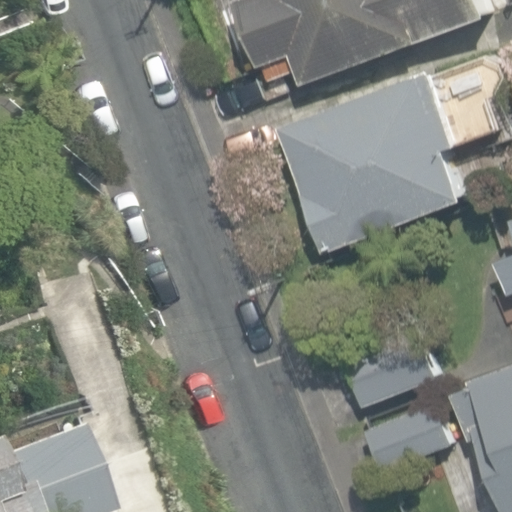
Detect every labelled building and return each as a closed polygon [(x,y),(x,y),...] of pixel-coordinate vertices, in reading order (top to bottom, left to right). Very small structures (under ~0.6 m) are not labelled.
[(305,68),(310,83),(497,14),(492,0),(240,0),(264,65),(269,64),(274,79),(305,68)] [(284,127),(333,253),(477,198),(459,150),(508,131),(494,93),(507,88),(511,85),(511,69),(511,66),(505,51),(442,75),(439,68),(284,127)] [(511,255),(503,259),(511,284),(511,255)] [(347,351),(368,405),(445,375),(425,322),(347,351)] [(484,440),(509,511),(511,511),(511,366),(476,379),(478,384),(458,391),(476,443),(484,440)] [(371,426),(387,471),(460,444),(443,399),(371,426)] [(29,511),(105,511),(74,429),(8,454),(29,511)] [(0,511),(26,511),(17,485),(0,491),(0,511)]
